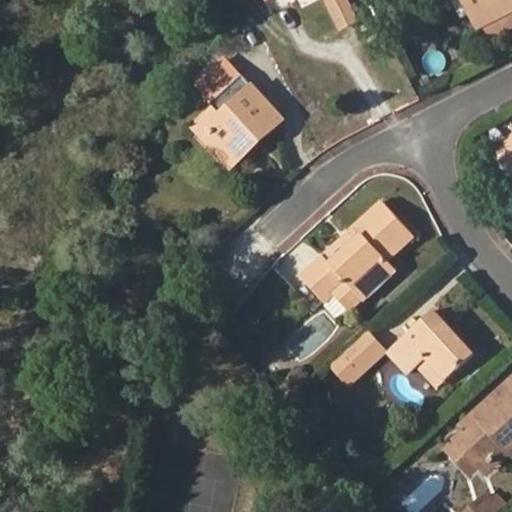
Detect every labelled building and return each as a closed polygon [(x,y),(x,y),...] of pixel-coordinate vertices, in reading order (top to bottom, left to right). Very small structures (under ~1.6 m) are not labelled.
[(326,0),(338,23),(355,15),(347,0),(326,0)] [(511,0),(467,0),(480,24),(511,8),(511,0)] [(193,80),(209,99),(243,71),(227,52),(193,80)] [(208,104),(214,110),(202,121),(237,160),(255,144),(251,140),(261,131),(265,135),(282,119),(240,75),(208,104)] [(230,167),(237,160),(202,121),(195,128),(230,167)] [(255,144),(265,135),(261,131),(251,140),(255,144)] [(511,135),(506,139),(508,143),(499,147),(499,162),(505,174),(511,170),(511,135)] [(329,263),(323,256),(311,268),(334,293),(344,284),(360,301),(394,270),(384,260),(412,236),(381,203),(347,235),(353,242),(329,263)] [(347,235),(323,256),(329,263),(353,242),(347,235)] [(323,303),(334,293),(311,268),(299,278),(323,303)] [(474,354),(433,311),(388,351),(409,375),(417,367),(427,358),(447,378),(474,354)] [(384,351),(367,333),(349,350),(365,368),(384,351)] [(365,368),(349,350),(340,358),(356,377),(365,368)] [(348,383),(356,377),(340,358),(332,365),(348,383)] [(417,367),(437,388),(447,378),(427,358),(417,367)] [(511,405),(511,385),(491,404),(501,415),(511,405)] [(485,425),(471,437),(461,445),(479,465),(486,458),(495,468),(509,455),(511,452),(511,405),(501,415),(491,404),(477,417),(485,425)] [(477,417),(464,428),(471,437),(485,425),(477,417)] [(479,465),(487,475),(495,468),(486,458),(479,465)] [(464,511),(498,511),(507,499),(482,484),(464,511)]
